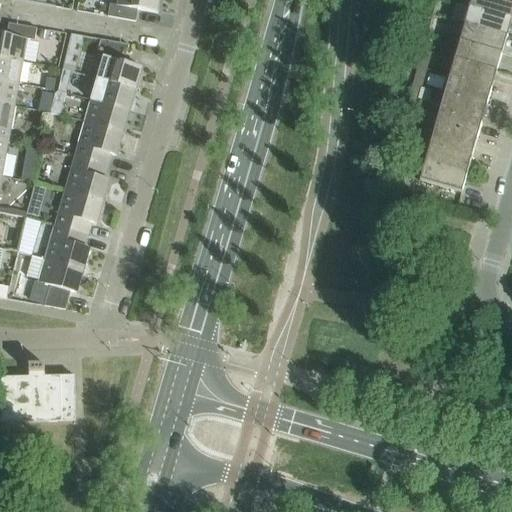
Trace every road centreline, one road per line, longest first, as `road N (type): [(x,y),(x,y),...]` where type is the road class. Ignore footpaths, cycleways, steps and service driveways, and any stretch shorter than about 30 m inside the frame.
road 1 (tertiary): [(183,388),(291,0)]
road 2 (tertiary): [(511,485),(183,388)]
road 3 (unclassified): [(102,334),(186,47)]
road 4 (tertiary): [(164,460),(363,511)]
road 5 (residential): [(511,325),(493,309),(486,281),(511,192)]
